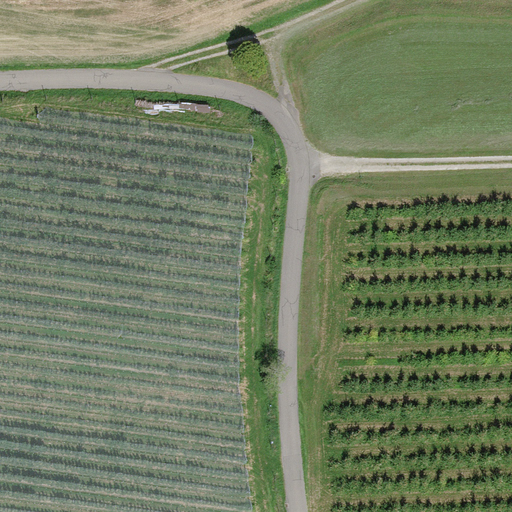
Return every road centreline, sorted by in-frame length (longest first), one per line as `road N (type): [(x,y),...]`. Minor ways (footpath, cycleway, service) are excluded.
road 1 (unclassified): [(299,511),(288,335),(302,164),(297,135),(255,97),(166,81),(0,83)]
road 2 (track): [(302,164),(511,156)]
road 3 (track): [(166,81),(351,0)]
